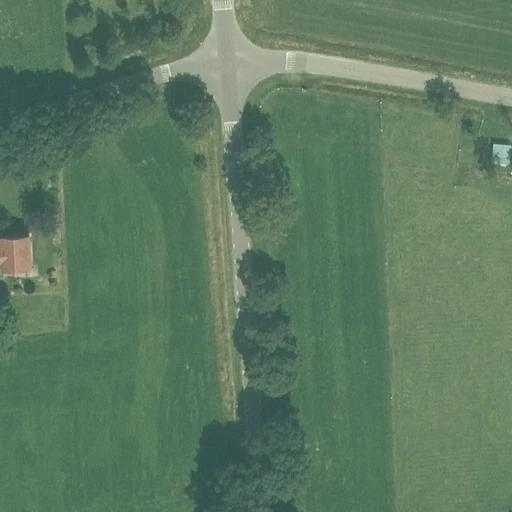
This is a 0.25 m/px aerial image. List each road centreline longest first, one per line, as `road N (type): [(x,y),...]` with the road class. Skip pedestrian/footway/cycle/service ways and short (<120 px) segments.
road 1 (unclassified): [(260,511),(227,62)]
road 2 (unclassified): [(511,99),(291,62),(227,62)]
road 3 (unclassified): [(0,125),(157,74),(227,62)]
